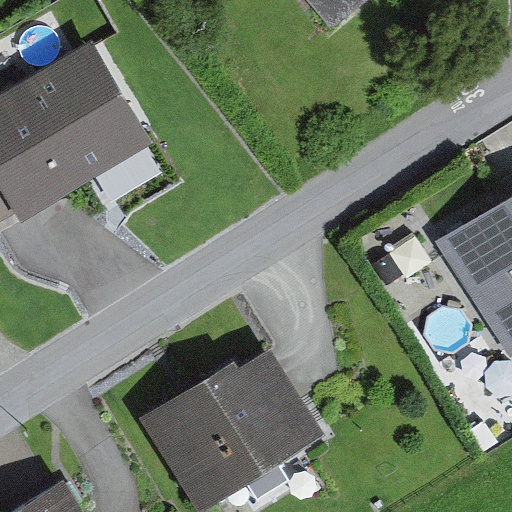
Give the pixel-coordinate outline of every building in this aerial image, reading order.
[(311,0),(333,24),(360,0),(311,0)] [(17,210),(21,216),(153,137),(92,35),(0,89),(0,220),(6,217),(17,210)] [(511,188),(435,237),(509,354),(511,351),(511,188)] [(233,352),(136,412),(198,511),(328,430),(292,373),(271,339),(238,360),(233,352)] [(0,510),(0,511),(87,511),(63,472),(0,510)]
